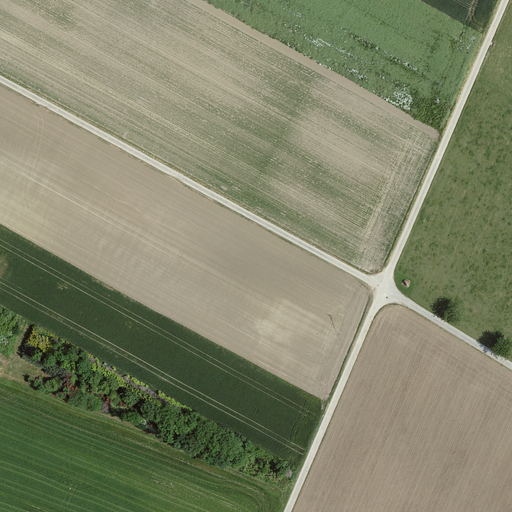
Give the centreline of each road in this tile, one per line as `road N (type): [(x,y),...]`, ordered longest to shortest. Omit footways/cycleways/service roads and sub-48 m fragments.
road 1 (track): [(0,78),(382,287)]
road 2 (track): [(293,495),(0,382)]
road 3 (track): [(504,0),(382,287)]
